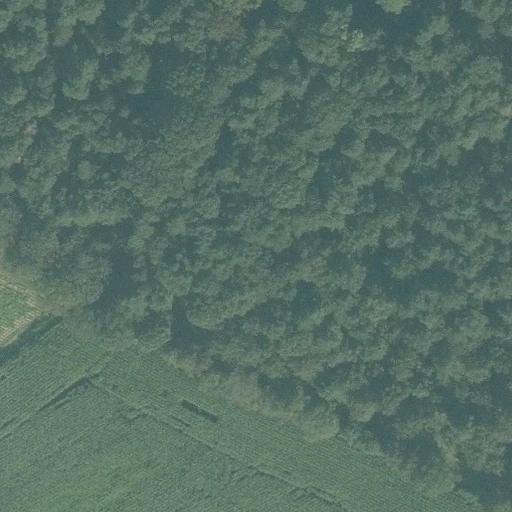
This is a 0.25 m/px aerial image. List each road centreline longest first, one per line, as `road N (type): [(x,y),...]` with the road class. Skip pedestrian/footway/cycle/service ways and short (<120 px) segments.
road 1 (track): [(89,283),(511,489)]
road 2 (track): [(303,0),(449,30)]
